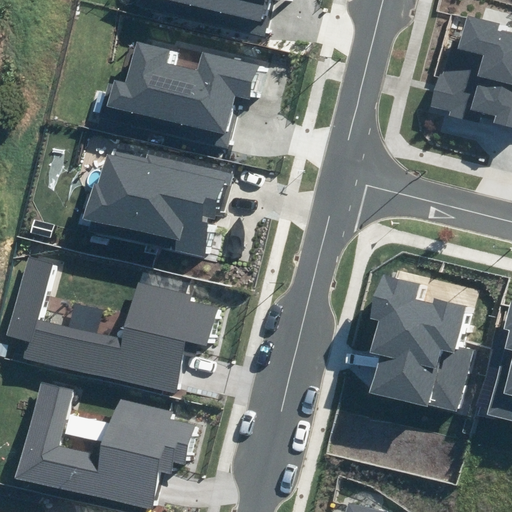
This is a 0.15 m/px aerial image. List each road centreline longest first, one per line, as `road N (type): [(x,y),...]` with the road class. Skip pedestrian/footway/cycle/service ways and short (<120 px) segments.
road 1 (residential): [(257,511),(342,176)]
road 2 (residential): [(342,176),(385,0)]
road 3 (residential): [(342,176),(511,218)]
